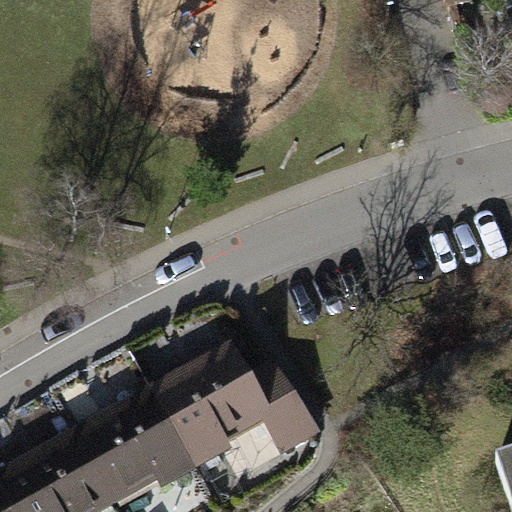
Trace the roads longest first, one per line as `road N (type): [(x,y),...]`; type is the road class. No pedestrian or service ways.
road 1 (residential): [(453,169),(245,248),(0,389)]
road 2 (residential): [(453,169),(400,0)]
